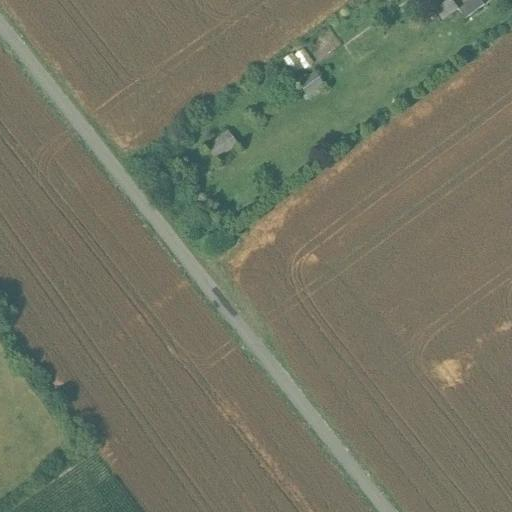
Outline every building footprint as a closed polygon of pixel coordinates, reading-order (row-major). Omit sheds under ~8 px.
[(450,0),(427,0),(436,11),(451,0),(450,0)] [(451,0),(436,11),(443,21),(458,10),(451,0)] [(484,6),(480,0),(472,0),(458,10),(465,20),(484,6)] [(314,73),(298,85),(308,98),(324,86),(314,73)] [(228,132),(207,149),(216,161),(238,145),(228,132)]
